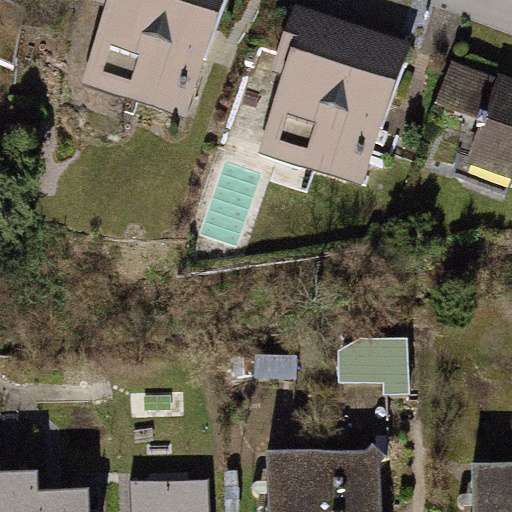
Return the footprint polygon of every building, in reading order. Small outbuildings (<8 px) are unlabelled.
[(108,0),(85,65),(194,104),(231,0),(108,0)] [(298,23),(259,135),(364,172),(404,60),(298,23)] [(511,95),(496,90),(465,181),(511,196),(511,95)] [(395,511),(395,453),(268,453),(267,511),(395,511)] [(511,511),(511,467),(475,468),(475,511),(511,511)] [(137,471),(136,511),(216,511),(218,473),(137,471)] [(0,511),(91,511),(92,503),(35,503),(35,482),(0,482),(0,511)]
